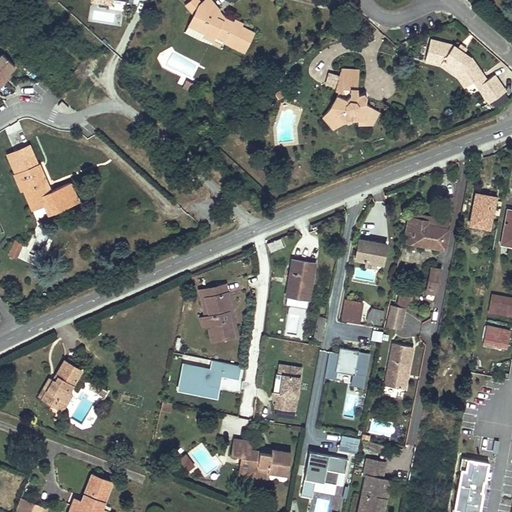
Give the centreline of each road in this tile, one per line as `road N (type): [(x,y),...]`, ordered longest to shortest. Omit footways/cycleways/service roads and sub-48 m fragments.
road 1 (residential): [(0,120),(35,107),(67,119),(109,105),(129,111),(255,228)]
road 2 (tertiary): [(255,228),(0,344)]
road 3 (tertiary): [(511,126),(255,228)]
road 4 (unknown): [(0,423),(142,474)]
